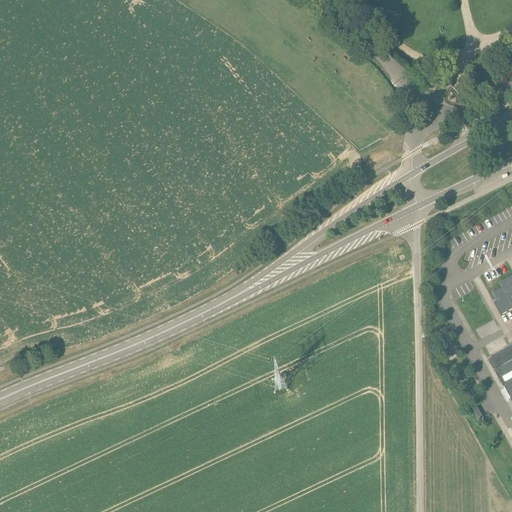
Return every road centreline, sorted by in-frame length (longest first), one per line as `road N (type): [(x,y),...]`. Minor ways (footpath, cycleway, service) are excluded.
road 1 (unclassified): [(420,511),(412,208)]
road 2 (tertiary): [(0,400),(228,301)]
road 3 (tertiary): [(409,173),(228,301)]
road 4 (tertiary): [(228,301),(412,208)]
